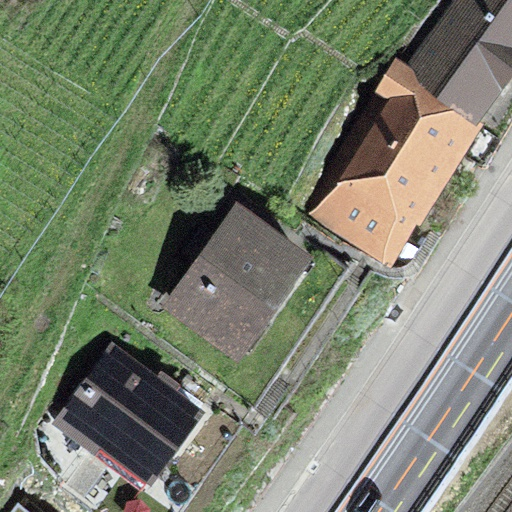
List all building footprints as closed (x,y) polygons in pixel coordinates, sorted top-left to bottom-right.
[(511,0),(461,0),(409,74),(470,119),(511,61),(511,0)] [(470,119),(409,74),(395,69),(310,212),(383,257),(409,215),(411,217),(470,119)] [(203,262),(174,302),(237,347),(301,258),(238,213),(220,239),(205,228),(188,252),(203,262)] [(65,413),(152,477),(198,413),(112,349),(65,413)] [(30,511),(18,502),(10,511),(30,511)]
